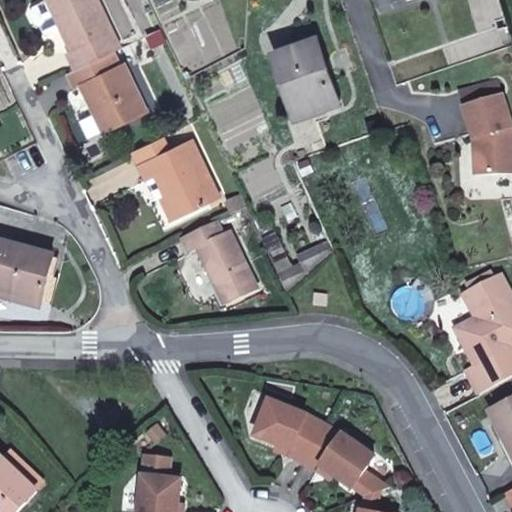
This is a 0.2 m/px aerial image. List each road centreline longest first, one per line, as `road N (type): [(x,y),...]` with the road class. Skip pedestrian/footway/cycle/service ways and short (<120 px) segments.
road 1 (residential): [(474,511),(396,380),(360,351),(320,341),(138,346)]
road 2 (residential): [(138,346),(167,370),(248,509)]
road 3 (residential): [(138,346),(0,343)]
